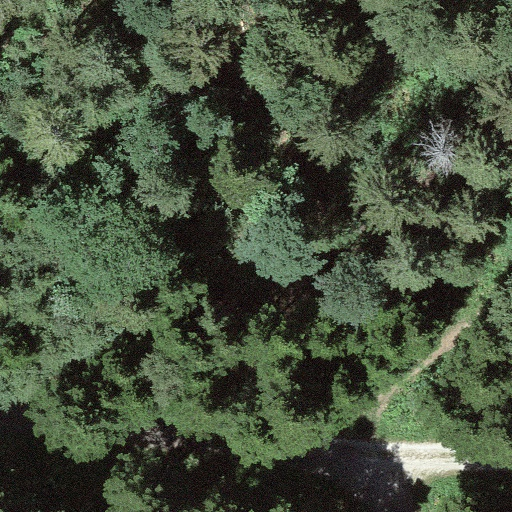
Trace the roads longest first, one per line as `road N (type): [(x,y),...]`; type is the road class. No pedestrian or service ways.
road 1 (track): [(0,429),(336,457),(372,511)]
road 2 (track): [(336,457),(511,295)]
road 3 (track): [(336,457),(511,456)]
